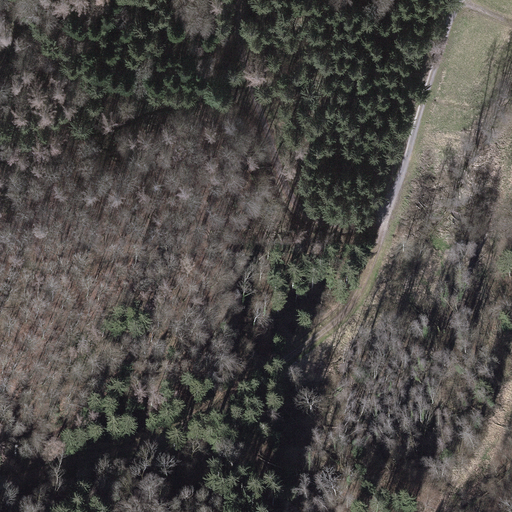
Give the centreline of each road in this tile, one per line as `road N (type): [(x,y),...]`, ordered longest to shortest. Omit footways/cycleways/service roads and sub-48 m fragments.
road 1 (track): [(390,204),(352,300),(222,410),(171,438),(53,467),(0,492)]
road 2 (track): [(236,0),(235,31),(283,182),(330,222),(359,220),(390,204)]
road 3 (track): [(390,204),(456,0)]
